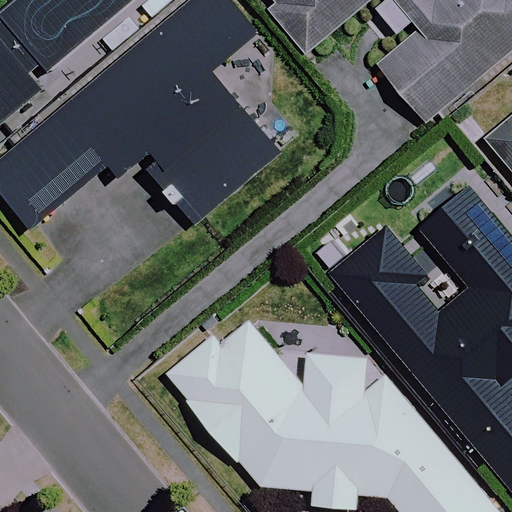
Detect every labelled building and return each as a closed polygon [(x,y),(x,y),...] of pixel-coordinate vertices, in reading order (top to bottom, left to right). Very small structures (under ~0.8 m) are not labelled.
[(253,39),(220,0),(193,0),(0,163),(0,194),(32,233),(110,168),(121,181),(152,155),(206,219),(279,158),(210,76),(253,39)] [(139,0),(22,0),(0,19),(0,127),(43,91),(38,86),(139,0)] [(511,51),(511,0),(261,0),(308,56),(357,15),(392,56),(379,67),(426,124),(511,51)] [(511,243),(468,191),(422,230),(453,267),(429,287),(384,234),(334,275),(511,488),(511,243)] [(306,391),(251,324),(225,345),(217,335),(168,375),(260,487),(310,492),(317,508),(354,511),(357,511),(360,495),(389,498),(400,511),(497,511),(395,393),(364,390),(368,359),(310,353),(306,391)]
